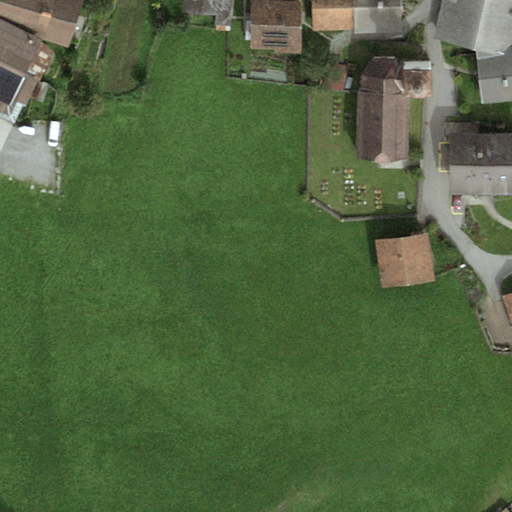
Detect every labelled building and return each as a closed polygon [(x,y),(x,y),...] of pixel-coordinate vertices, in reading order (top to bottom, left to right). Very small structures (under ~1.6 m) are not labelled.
[(80,0),(0,0),(0,13),(41,32),(40,34),(68,42),(80,0)] [(232,0),(181,0),(181,12),(214,13),(214,24),(230,24),(232,0)] [(249,0),(250,43),(274,43),(275,46),(300,45),(300,0),(249,0)] [(311,0),(314,29),(354,27),(354,29),(403,26),(401,0),(311,0)] [(511,0),(445,0),(440,37),(474,43),(511,40),(511,0)] [(0,13),(0,95),(9,100),(40,34),(41,32),(0,13)] [(511,40),(474,43),(482,101),(511,97),(511,40)] [(360,87),(357,87),(357,95),(356,153),(409,152),(410,79),(421,79),(432,79),(431,51),(402,50),(403,60),(398,60),(388,51),(373,52),(360,69),(360,87)] [(511,128),(449,130),(449,189),(511,189),(511,128)] [(427,227),(375,236),(381,285),(435,277),(427,227)] [(511,289),(502,293),(511,322),(511,289)]
